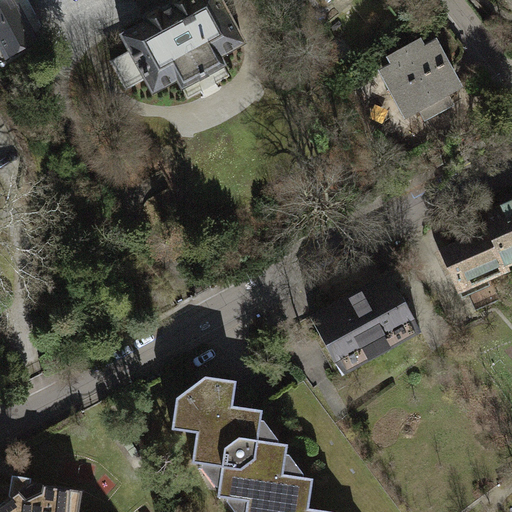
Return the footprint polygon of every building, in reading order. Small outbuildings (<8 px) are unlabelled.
[(0,0),(0,43),(7,56),(33,42),(29,34),(33,32),(16,0),(0,0)] [(243,44),(220,0),(189,0),(188,0),(173,0),(168,3),(171,9),(162,14),(158,8),(143,17),(147,24),(122,37),(130,51),(111,61),(125,88),(145,78),(152,93),(177,79),(182,89),(224,67),(219,56),(243,44)] [(384,74),(407,116),(421,108),(426,117),(449,105),(443,95),(458,87),(435,44),(421,51),(417,44),(391,59),(396,67),(384,74)] [(511,202),(483,215),(489,230),(505,266),(511,263),(511,202)] [(509,275),(505,266),(489,230),(435,253),(445,274),(450,272),(461,296),(467,293),(475,310),(500,299),(492,283),(509,275)] [(420,329),(390,276),(311,320),(340,373),(420,329)] [(205,375),(175,398),(170,429),(195,433),(194,461),(221,466),(218,497),(247,501),(245,511),(331,511),(309,508),(312,477),(283,473),(287,443),(258,439),(261,409),(233,405),(236,380),(205,375)] [(0,506),(0,511),(77,511),(80,491),(31,484),(32,477),(11,475),(9,499),(0,506)]
